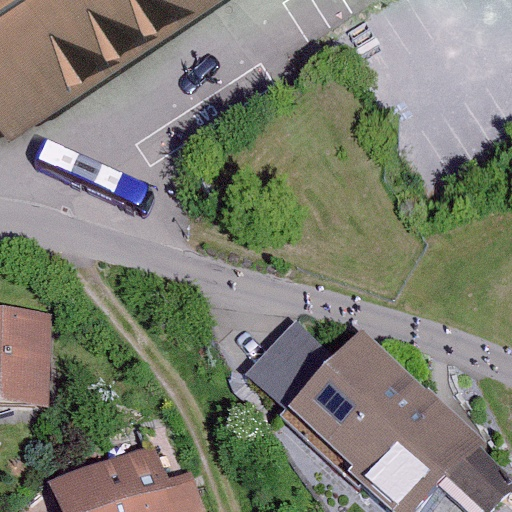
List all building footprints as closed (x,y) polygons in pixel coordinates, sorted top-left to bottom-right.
[(0,0),(0,118),(12,136),(213,0),(0,0)] [(0,412),(51,413),(54,318),(0,317),(0,412)] [(294,420),(342,367),(297,327),(250,381),(294,420)] [(511,478),(484,454),(491,447),(431,393),(428,397),(364,341),(342,367),(294,420),(356,474),(350,481),(385,511),(428,511),(449,489),(474,511),(500,511),(511,499),(511,478)] [(169,486),(155,450),(50,490),(58,511),(206,511),(193,477),(169,486)]
